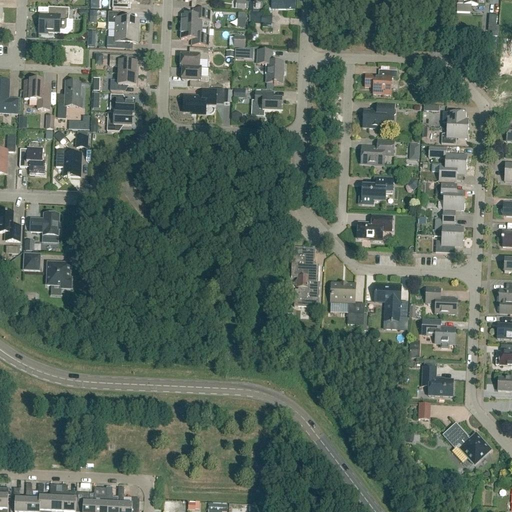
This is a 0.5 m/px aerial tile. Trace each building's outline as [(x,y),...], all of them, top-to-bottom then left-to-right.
[(139,5),(139,0),(112,0),(112,10),(126,10),(125,10),(125,4),(139,5)] [(183,0),(184,2),(195,3),(195,9),(208,10),(209,3),(206,3),(203,3),(202,0),(183,0)] [(270,0),(270,10),(294,11),(294,0),(270,0)] [(478,7),(477,0),(456,0),(456,6),(457,6),(456,14),(469,14),(470,6),(478,7)] [(245,11),(245,2),(236,1),(235,10),(245,11)] [(48,34),(60,34),(60,32),(64,32),(66,29),(67,21),(69,21),(69,10),(54,9),(53,17),(40,16),(39,35),(48,35),(48,34)] [(181,29),(202,30),(202,23),(209,23),(210,12),(194,12),(193,17),(182,17),(181,29)] [(116,32),(138,33),(139,21),(127,20),(127,14),(109,13),(108,24),(116,25),(116,32)] [(250,14),(249,23),(261,24),(262,15),(250,14)] [(209,30),(202,30),(181,29),(181,41),(192,41),(192,47),(208,48),(209,30)] [(138,45),(138,33),(116,32),(115,39),(107,39),(107,49),(125,50),(126,44),(138,45)] [(234,38),(233,48),(244,49),(245,39),(234,38)] [(199,70),(199,69),(200,61),(208,62),(208,50),(193,50),(193,56),(181,56),(180,69),(183,69),(199,70)] [(235,50),(235,61),(244,61),(245,51),(235,50)] [(282,86),(283,64),(271,63),(272,53),(258,52),(257,66),(267,66),(266,85),(282,86)] [(119,75),(136,76),(137,64),(124,64),(124,58),(110,57),(109,67),(119,68),(119,75)] [(201,70),(199,69),(199,70),(183,69),(182,82),(194,82),(193,89),(209,90),(209,79),(201,78),(201,70)] [(397,80),(397,73),(379,72),(378,78),(374,78),(374,77),(365,77),(365,89),(373,89),(373,95),(391,96),(392,79),(397,80)] [(135,88),(136,76),(119,75),(118,82),(111,82),(110,92),(122,93),(123,87),(135,88)] [(8,92),(8,83),(0,82),(0,114),(18,116),(18,101),(9,100),(9,97),(7,97),(7,92),(8,92)] [(25,83),(24,100),(30,101),(29,102),(38,102),(38,111),(49,112),(50,95),(43,95),(44,83),(30,82),(30,83),(25,83)] [(82,109),(82,100),(80,100),(81,84),(66,84),(65,103),(58,103),(58,121),(66,121),(66,108),(82,109)] [(216,106),(216,92),(202,91),(202,99),(184,98),(183,114),(196,114),(196,116),(205,116),(206,106),(216,106)] [(245,100),(245,91),(234,91),(233,100),(245,100)] [(253,103),(252,117),(263,118),(264,113),(281,114),(282,101),(273,100),(273,94),(268,94),(256,94),(255,103),(253,103)] [(110,108),(110,115),(114,115),(116,115),(132,116),(134,116),(135,104),(123,103),(123,97),(111,97),(110,108)] [(393,123),(394,107),(377,106),(377,114),(364,113),(363,129),(376,130),(376,131),(385,131),(385,122),(393,123)] [(231,115),(231,120),(235,123),(240,121),(240,115),(236,113),(231,115)] [(442,120),(442,125),(447,125),(447,130),(468,131),(468,121),(466,121),(466,115),(457,114),(443,114),(442,120)] [(108,121),(107,133),(119,133),(120,127),(132,128),(132,116),(116,115),(114,115),(110,115),(108,115),(108,121)] [(54,131),(54,118),(46,117),(46,131),(54,131)] [(83,123),(81,123),(81,132),(89,132),(89,118),(83,118),(83,123)] [(467,141),(468,131),(447,130),(447,135),(442,136),(441,146),(456,147),(456,140),(467,141)] [(64,136),(60,132),(54,138),(57,141),(64,136)] [(15,154),(16,138),(8,138),(7,152),(0,151),(0,175),(6,176),(7,154),(15,154)] [(87,150),(88,139),(77,138),(76,149),(87,150)] [(393,158),(394,144),(378,143),(377,149),(373,149),(370,152),(369,150),(362,150),(361,165),(372,165),(373,164),(376,167),(384,168),(384,158),(393,158)] [(42,165),(43,150),(27,149),(27,151),(20,151),(20,169),(30,169),(29,177),(45,177),(46,165),(42,165)] [(445,166),(466,167),(467,157),(446,156),(446,150),(429,149),(429,160),(445,161),(445,166)] [(57,157),(56,169),(64,169),(64,178),(68,178),(68,179),(70,179),(80,179),(81,156),(65,155),(65,157),(57,157)] [(466,177),(466,167),(445,166),(445,171),(440,172),(440,173),(440,182),(454,182),(454,176),(466,177)] [(392,197),(393,181),(377,180),(376,188),(362,188),(362,196),(360,196),(359,206),(373,207),(373,203),(385,203),(385,196),(392,197)] [(443,202),(465,203),(465,193),(453,192),(454,186),(441,186),(441,192),(444,192),(443,202)] [(464,213),(465,203),(443,202),(443,203),(443,211),(443,220),(455,220),(455,212),(464,213)] [(511,204),(504,205),(503,210),(501,212),(506,218),(511,218),(511,204)] [(20,244),(21,228),(13,228),(13,214),(0,213),(0,234),(6,235),(5,243),(20,244)] [(58,231),(59,231),(60,230),(61,226),(60,225),(59,225),(59,216),(44,216),(44,221),(31,221),(31,234),(43,234),(43,237),(43,244),(57,244),(58,238),(58,231)] [(391,234),(392,219),(372,218),(372,226),(358,225),(358,240),(371,241),(370,242),(382,243),(382,233),(391,234)] [(455,229),(455,220),(443,220),(443,221),(435,221),(435,232),(442,233),(442,238),(463,239),(463,229),(455,229)] [(511,233),(502,233),(502,242),(503,242),(502,249),(511,249),(511,233)] [(462,249),(463,239),(442,238),(442,243),(436,243),(436,255),(450,255),(450,248),(462,249)] [(318,310),(320,284),(318,284),(319,266),(314,266),(315,250),(292,249),(291,271),(291,279),(297,279),(297,281),(293,285),(296,289),(298,289),(298,292),(295,292),(294,308),(318,310)] [(40,272),(40,257),(25,256),(24,272),(40,272)] [(61,298),(62,290),(71,290),(71,280),(69,280),(70,266),(48,265),(47,287),(51,287),(51,297),(61,298)] [(331,305),(342,306),(342,304),(355,305),(355,286),(331,285),(331,305)] [(511,286),(509,286),(508,292),(499,292),(499,305),(500,305),(499,315),(510,315),(510,305),(511,305),(511,286)] [(375,288),(374,304),(385,304),(385,308),(388,308),(387,320),(399,321),(399,332),(407,332),(408,320),(407,320),(408,303),(400,303),(401,288),(391,288),(390,288),(389,288),(389,289),(375,288)] [(456,316),(457,301),(440,300),(440,291),(426,290),(426,305),(436,305),(435,315),(456,316)] [(347,326),(363,327),(364,315),(348,314),(347,326)] [(440,324),(423,323),(423,322),(422,336),(435,337),(435,345),(441,345),(441,350),(448,350),(448,346),(455,346),(456,330),(440,330),(441,323),(440,323),(440,324)] [(511,341),(511,326),(498,326),(497,341),(511,341)] [(409,349),(409,360),(418,360),(419,350),(409,349)] [(511,354),(496,353),(496,367),(511,367),(511,354)] [(452,399),(453,382),(436,381),(436,370),(423,369),(422,388),(429,389),(428,398),(452,399)] [(511,393),(511,379),(498,379),(498,393),(511,393)] [(429,421),(429,405),(419,405),(418,421),(429,421)] [(455,450),(459,446),(475,464),(490,450),(477,436),(470,441),(456,425),(442,437),(455,450)] [(26,495),(26,500),(28,500),(27,511),(39,511),(40,501),(39,501),(31,501),(32,496),(32,486),(26,485),(26,495)] [(38,493),(38,498),(39,498),(39,501),(40,501),(39,511),(51,511),(52,499),(50,499),(43,498),(44,493),(44,486),(38,486),(38,493)] [(50,492),(50,499),(52,499),(51,511),(63,511),(64,499),(62,499),(62,494),(56,494),(56,493),(56,487),(50,486),(50,492)] [(62,494),(62,499),(64,499),(63,511),(75,511),(76,503),(77,494),(68,493),(68,487),(62,487),(62,494)] [(0,511),(7,511),(9,490),(0,489),(0,511)] [(118,505),(118,499),(112,499),(112,489),(107,489),(106,499),(106,504),(108,504),(107,511),(119,511),(120,505),(118,505)] [(27,511),(28,500),(26,500),(19,500),(20,490),(14,490),(13,500),(15,500),(14,511),(27,511)] [(106,504),(106,499),(100,499),(100,490),(94,490),(94,496),(94,504),(96,504),(95,511),(107,511),(108,504),(106,504)] [(118,505),(120,505),(119,511),(139,511),(140,500),(132,500),(131,505),(123,505),(124,490),(118,490),(118,499),(118,505)] [(76,503),(75,511),(95,511),(96,504),(94,504),(94,496),(84,495),(83,503),(76,503)] [(176,511),(177,503),(165,502),(164,511),(176,511)] [(199,511),(199,503),(196,503),(195,504),(188,504),(188,511),(195,511),(199,511)]
